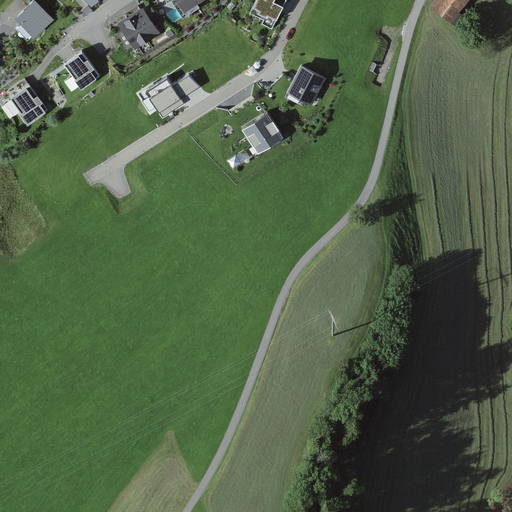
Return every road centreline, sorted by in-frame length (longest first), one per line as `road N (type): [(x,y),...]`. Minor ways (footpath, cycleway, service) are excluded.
road 1 (unclassified): [(421,0),(364,198),(286,287),(219,459),(186,511)]
road 2 (residential): [(301,0),(248,78),(108,168)]
